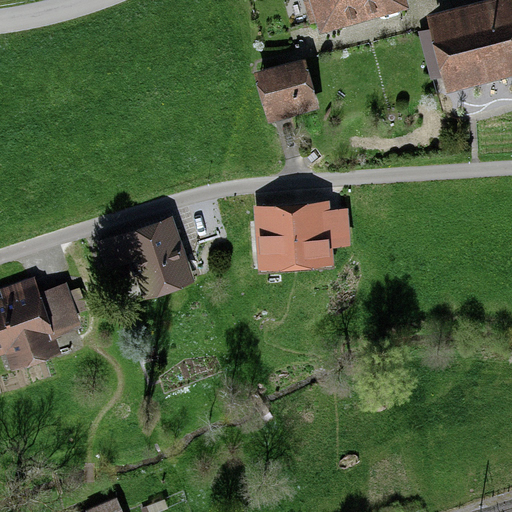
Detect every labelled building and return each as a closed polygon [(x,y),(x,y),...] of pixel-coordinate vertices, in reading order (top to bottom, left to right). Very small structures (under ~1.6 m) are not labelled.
[(400,0),(317,0),(324,21),(400,0)] [(511,14),(509,5),(438,24),(451,73),(511,57),(511,14)] [(312,106),(302,66),(262,76),(272,116),(312,106)] [(323,208),(263,212),(266,254),(326,250),(323,208)] [(186,273),(168,223),(103,247),(110,266),(136,257),(147,287),(186,273)] [(61,282),(0,303),(0,344),(8,342),(13,356),(52,343),(47,328),(74,319),(61,282)] [(123,511),(119,502),(95,511),(123,511)]
